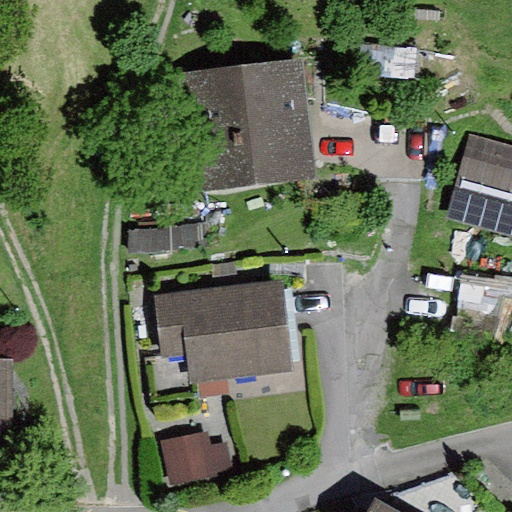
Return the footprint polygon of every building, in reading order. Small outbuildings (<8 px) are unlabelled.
[(304,65),(163,77),(174,202),(315,190),(304,65)] [(511,149),(474,139),(451,220),(511,236),(511,149)] [(282,286),(157,299),(164,358),(187,356),(190,385),(292,374),(282,286)] [(13,362),(0,361),(0,462),(12,463),(13,362)] [(208,434),(163,444),(172,486),(236,473),(229,443),(211,447),(208,434)] [(398,511),(377,500),(370,511),(398,511)]
